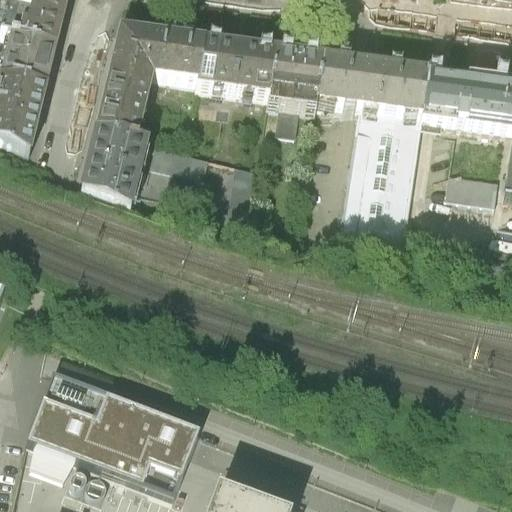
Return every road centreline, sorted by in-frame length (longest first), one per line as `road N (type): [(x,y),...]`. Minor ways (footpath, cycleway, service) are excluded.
road 1 (residential): [(272,0),(511,25)]
road 2 (residential): [(100,0),(56,197)]
